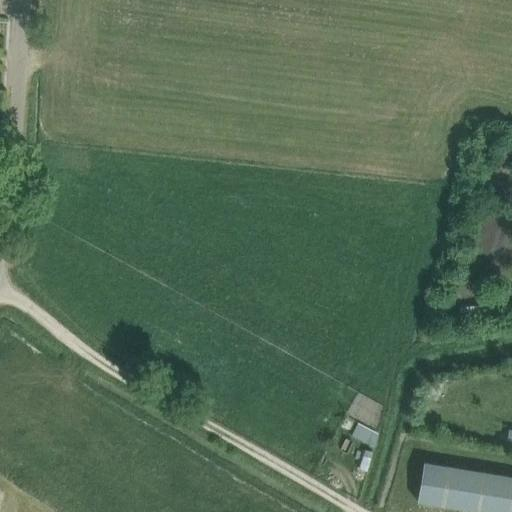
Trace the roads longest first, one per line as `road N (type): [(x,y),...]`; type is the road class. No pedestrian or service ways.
road 1 (track): [(335,511),(230,453),(0,293)]
road 2 (unclassified): [(0,258),(31,105),(35,0)]
